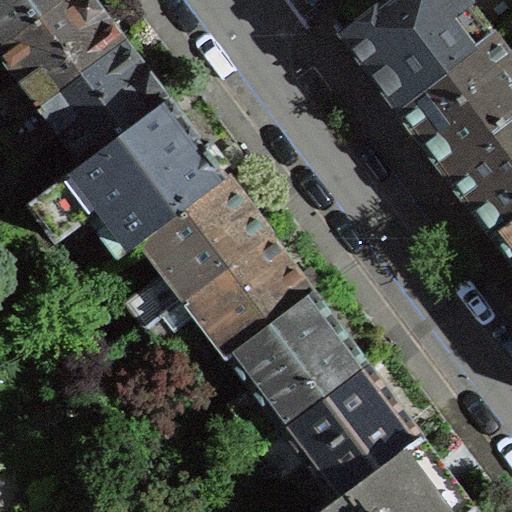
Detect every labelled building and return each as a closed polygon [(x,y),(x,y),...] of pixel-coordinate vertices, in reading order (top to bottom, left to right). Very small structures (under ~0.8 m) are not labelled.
[(0,0),(0,43),(58,0),(0,0)] [(0,133),(1,135),(125,42),(93,0),(58,0),(0,43),(0,50),(22,80),(0,96),(0,133)] [(465,0),(400,0),(394,5),(390,1),(345,34),(398,106),(482,42),(461,13),(470,6),(465,0)] [(511,61),(492,35),(482,42),(398,106),(446,170),(511,121),(511,75),(510,73),(511,67),(511,61)] [(169,100),(166,95),(125,42),(1,135),(19,159),(60,129),(85,163),(169,100)] [(56,238),(102,204),(132,245),(142,238),(225,175),(226,174),(221,168),(228,163),(211,141),(205,146),(169,100),(85,163),(30,204),(56,238)] [(496,235),(511,222),(511,121),(446,170),(495,235),(496,235)] [(142,238),(168,273),(129,301),(147,325),(269,234),(225,175),(142,238)] [(497,237),(511,257),(511,222),(496,235),(497,237)] [(229,355),(313,292),(269,234),(147,325),(164,349),(203,320),(229,355)] [(229,355),(283,427),(367,364),(313,292),(229,355)] [(283,427),(337,499),(421,436),(367,364),(283,427)] [(474,504),(424,437),(422,438),(421,436),(337,499),(319,511),(467,511),(474,507),(472,505),(474,504)]
